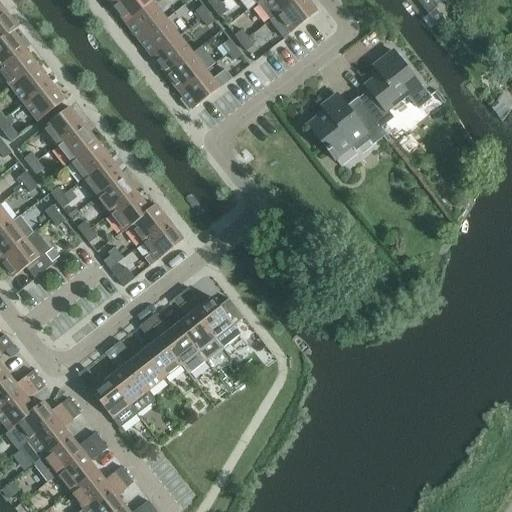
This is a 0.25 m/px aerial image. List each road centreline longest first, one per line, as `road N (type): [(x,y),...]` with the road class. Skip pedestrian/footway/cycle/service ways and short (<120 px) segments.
road 1 (residential): [(56,367),(256,213),(202,143),(346,29),(323,0)]
road 2 (residential): [(168,511),(56,367)]
